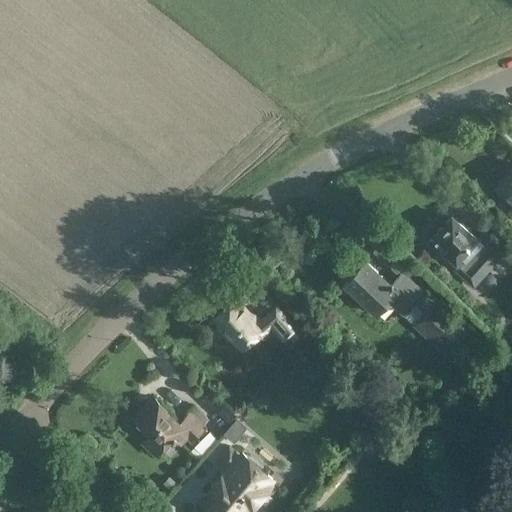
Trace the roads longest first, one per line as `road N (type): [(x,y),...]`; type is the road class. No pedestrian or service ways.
road 1 (residential): [(11,431),(170,266),(277,187),(390,123),(511,75)]
road 2 (residential): [(114,511),(11,431)]
